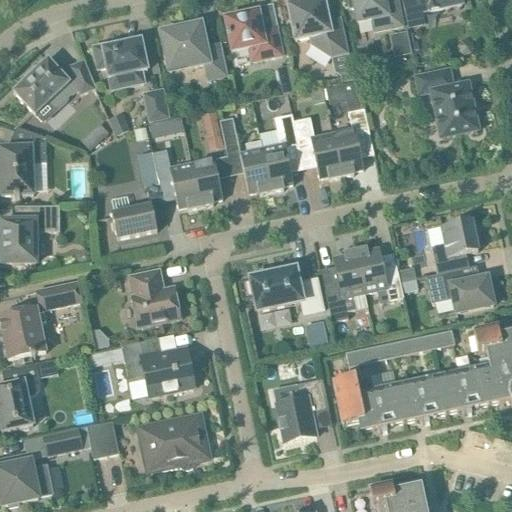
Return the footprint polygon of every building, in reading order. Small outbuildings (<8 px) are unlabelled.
[(323,0),(321,0),(288,7),(296,43),(310,40),(312,46),(332,59),(349,56),(342,23),(329,26),(323,0)] [(347,0),(350,11),(354,10),(358,25),(372,22),(374,34),(404,28),(397,0),(384,0),(385,0),(384,0),(347,0)] [(401,0),(408,29),(423,25),(421,15),(463,7),(461,0),(401,0)] [(259,14),(225,21),(232,54),(250,50),(253,64),(282,58),(276,30),(263,33),(259,14)] [(167,33),(161,35),(170,75),(205,67),(208,82),(226,78),(220,47),(207,50),(201,26),(179,31),(179,28),(167,30),(167,33)] [(115,45),(94,50),(98,71),(107,70),(112,92),(144,86),(142,74),(147,72),(141,43),(116,48),(115,45)] [(73,82),(69,84),(48,62),(36,73),(35,72),(25,82),(25,83),(13,95),(35,118),(49,105),(54,111),(59,112),(68,104),(68,100),(79,95),(80,99),(96,92),(84,63),(68,70),(73,82)] [(296,94),(290,68),(277,71),(283,97),(296,94)] [(449,72),(415,79),(419,97),(431,95),(441,141),(478,133),(468,85),(453,89),(449,72)] [(164,92),(142,96),(148,126),(170,121),(164,92)] [(333,137),(342,180),(354,177),(353,174),(364,172),(357,140),(370,137),(364,112),(348,115),(352,133),(333,137)] [(209,153),(223,150),(215,115),(202,118),(209,153)] [(122,117),(109,123),(116,139),(130,133),(122,117)] [(262,152),(272,195),(284,192),(283,190),(293,187),(286,155),(299,152),(293,125),(291,118),(274,122),(279,148),(262,152)] [(342,180),(333,137),(314,141),(310,121),(293,125),(299,152),(312,149),(319,182),(329,180),(330,183),(342,180)] [(219,125),(225,151),(238,148),(233,122),(219,125)] [(81,141),(87,150),(107,137),(101,127),(81,141)] [(0,150),(0,172),(1,199),(34,197),(32,166),(47,166),(46,140),(16,130),(11,144),(12,144),(12,150),(0,150)] [(272,195),(262,152),(260,145),(245,148),(246,155),(240,157),(249,197),(259,195),(260,198),(272,195)] [(201,210),(192,167),(171,172),(167,152),(153,155),(159,182),(171,179),(178,212),(189,210),(189,213),(201,210)] [(145,192),(160,189),(159,182),(153,155),(138,159),(145,192)] [(192,167),(201,210),(213,208),(213,205),(223,202),(214,162),(192,167)] [(152,208),(112,216),(117,242),(157,234),(152,208)] [(24,223),(1,224),(2,266),(36,266),(36,235),(60,235),(60,209),(24,209),(24,223)] [(437,277),(465,271),(469,270),(466,256),(478,254),(475,239),(478,238),(476,225),(472,226),(471,223),(442,229),(445,246),(434,248),(432,252),(437,277)] [(354,254),(364,297),(377,294),(380,307),(402,302),(396,275),(384,278),(378,251),(367,254),(366,251),(354,254)] [(364,297),(354,254),(344,256),(345,259),(334,261),(340,288),(325,291),(332,325),(348,321),(347,314),(356,312),(353,299),(364,297)] [(398,285),(417,281),(414,270),(396,274),(398,285)] [(465,271),(437,277),(426,279),(432,306),(453,302),(456,316),(494,308),(493,304),(497,303),(494,291),(490,292),(488,279),(467,283),(465,271)] [(303,318),(322,314),(316,283),(298,287),(295,273),(278,277),(278,274),(265,277),(266,279),(250,283),(250,286),(246,287),(248,296),(252,295),(257,315),(300,306),(303,318)] [(138,332),(179,323),(172,292),(162,294),(158,275),(129,281),(133,301),(131,301),(138,332)] [(417,281),(398,285),(401,296),(418,292),(416,282),(417,282),(417,281)] [(40,316),(82,307),(78,284),(36,293),(40,316)] [(37,312),(0,319),(0,322),(1,325),(0,325),(2,335),(3,335),(8,362),(46,355),(44,343),(46,342),(47,340),(45,332),(44,331),(41,331),(37,312)] [(303,328),(309,346),(327,341),(322,322),(303,328)] [(361,436),(509,404),(511,407),(511,338),(499,341),(497,330),(473,335),(477,357),(485,355),(488,370),(358,397),(355,381),(333,386),(342,429),(359,426),(361,436)] [(443,336),(447,350),(454,349),(451,334),(443,336)] [(439,352),(447,350),(443,336),(436,337),(439,352)] [(432,353),(439,352),(436,337),(429,339),(432,353)] [(425,355),(432,353),(429,339),(422,340),(425,355)] [(418,356),(425,355),(422,340),(415,342),(418,356)] [(411,358),(418,356),(415,342),(408,343),(411,358)] [(193,388),(196,385),(194,376),(190,375),(185,352),(161,358),(157,343),(120,351),(128,387),(145,383),(149,402),(194,393),(193,388)] [(404,359),(411,358),(408,343),(401,345),(404,359)] [(394,346),(397,361),(404,359),(401,345),(394,346)] [(390,362),(397,361),(394,346),(387,348),(390,362)] [(383,364),(390,362),(387,348),(380,349),(383,364)] [(376,365),(383,364),(380,349),(373,351),(376,365)] [(369,367),(376,365),(373,351),(366,352),(369,367)] [(362,368),(369,367),(366,352),(359,354),(362,368)] [(355,370),(362,368),(359,354),(352,355),(355,370)] [(348,371),(355,370),(352,355),(345,357),(348,371)] [(33,429),(26,401),(31,400),(34,399),(36,397),(38,394),(39,391),(40,387),(39,384),(57,380),(54,365),(1,376),(4,390),(0,390),(0,429),(1,436),(18,432),(21,433),(26,433),(29,431),(31,429),(33,429)] [(311,417),(328,413),(322,383),(296,389),(299,404),(275,409),(283,447),(316,441),(311,417)] [(192,472),(195,468),(195,466),(209,463),(200,419),(137,432),(146,477),(179,470),(179,471),(183,473),(188,474),(192,472)] [(112,426),(86,431),(93,464),(118,458),(112,426)] [(510,464),(511,456),(511,441),(480,432),(474,453),(510,464)] [(47,460),(82,452),(78,433),(43,440),(47,460)] [(18,507),(38,502),(53,499),(47,469),(32,472),(29,459),(0,464),(0,497),(3,510),(8,509),(8,511),(18,510),(18,507)] [(392,487),(370,492),(374,511),(424,511),(420,490),(394,496),(392,487)]
